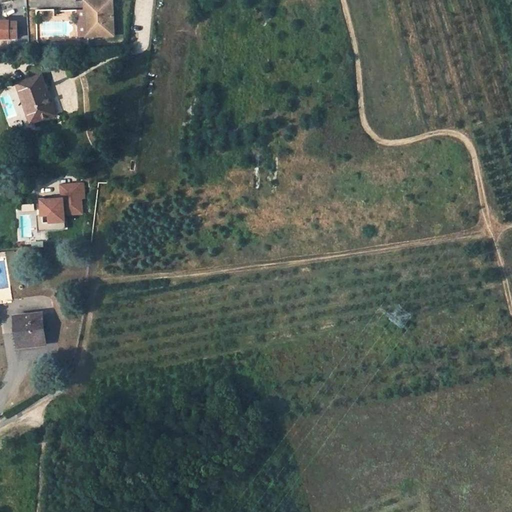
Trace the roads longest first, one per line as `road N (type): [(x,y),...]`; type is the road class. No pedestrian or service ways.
road 1 (track): [(52,397),(64,385),(92,280),(186,275),(511,227)]
road 2 (track): [(345,0),(363,124),(384,143),(446,131),(463,136),(511,313)]
